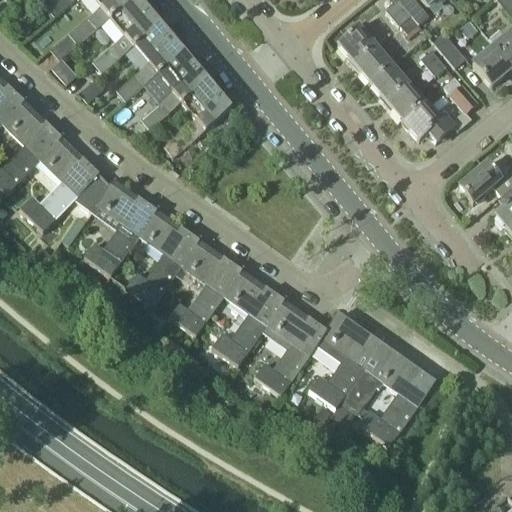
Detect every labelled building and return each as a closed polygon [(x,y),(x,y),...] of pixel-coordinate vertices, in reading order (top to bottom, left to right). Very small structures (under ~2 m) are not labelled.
[(88,0),(98,12),(67,37),(75,46),(107,21),(131,0),(88,0)] [(122,39),(91,65),(99,75),(130,49),(156,28),(132,0),(131,0),(107,21),(122,39)] [(416,29),(426,21),(408,0),(403,0),(397,6),(409,21),(416,29)] [(449,0),(448,0),(415,0),(425,11),(435,4),(439,8),(449,0)] [(510,25),(511,23),(511,3),(509,0),(494,0),(492,2),(510,25)] [(398,30),(409,21),(397,6),(386,15),(398,30)] [(405,38),(416,29),(409,21),(398,30),(405,38)] [(374,51),(380,46),(364,27),(336,50),(352,69),(374,50),(374,51)] [(146,66),(114,93),(124,105),(142,90),(155,78),(155,77),(180,56),(156,28),(130,49),(146,66)] [(434,51),(445,42),(439,34),(428,44),(434,51)] [(511,72),(511,71),(511,34),(503,42),(498,35),(487,44),(493,50),(511,72)] [(453,73),(464,64),(445,42),(434,51),(453,73)] [(390,70),(374,51),(374,50),(352,69),(368,88),(390,70)] [(488,91),(511,72),(493,50),(470,70),(488,91)] [(436,63),(435,62),(429,55),(418,64),(425,72),(436,63)] [(155,78),(142,90),(156,107),(165,118),(179,106),(178,105),(204,83),(180,56),(155,77),(155,78)] [(433,81),(443,72),(436,63),(425,72),(433,81)] [(384,108),(406,89),(390,70),(368,88),(384,108)] [(463,118),(474,108),(451,82),(441,91),(441,92),(448,100),(447,100),(463,118)] [(79,95),(77,97),(85,106),(101,92),(93,83),(79,95)] [(193,123),(161,149),(170,160),(228,112),(204,83),(178,105),(179,106),(193,123)] [(0,129),(1,128),(22,106),(0,84),(0,129)] [(400,127),(422,108),(406,89),(384,108),(400,127)] [(422,108),(400,127),(416,146),(425,139),(433,148),(451,131),(443,121),(441,123),(427,105),(422,108)] [(0,170),(0,196),(4,200),(38,165),(60,143),(22,106),(1,128),(23,150),(1,172),(0,170)] [(123,121),(115,127),(121,135),(130,129),(123,121)] [(31,201),(18,215),(41,236),(71,206),(89,218),(108,191),(109,190),(97,179),(60,143),(38,165),(60,186),(38,208),(31,201)] [(511,189),(511,156),(508,159),(511,163),(511,172),(497,184),(483,168),(455,191),(470,208),(489,191),(498,201),(511,189)] [(95,246),(84,262),(110,280),(138,240),(155,216),(112,186),(111,186),(109,190),(108,191),(89,218),(107,231),(114,236),(103,252),(95,246)] [(509,240),(511,237),(511,203),(492,221),(509,240)] [(137,277),(127,292),(152,310),(180,270),(197,245),(155,216),(138,240),(163,257),(145,282),(137,277)] [(85,223),(81,220),(78,225),(76,223),(60,245),(67,250),(85,223)] [(179,306),(168,322),(193,339),(222,299),(239,274),(197,245),(180,270),(205,287),(187,312),(179,306)] [(39,251),(32,259),(40,267),(48,260),(39,251)] [(221,336),(210,352),(236,370),(265,330),(282,305),(239,274),(222,299),(246,316),(229,342),(221,336)] [(263,366),(252,382),(278,400),(312,351),(319,342),(318,341),(323,334),(282,305),(265,330),(259,338),(278,351),(283,355),(271,372),(263,366)] [(317,379),(306,394),(332,412),(337,405),(378,347),(335,317),(323,334),(318,341),(319,342),(312,351),(337,368),(325,385),(317,379)] [(148,319),(142,328),(150,333),(154,328),(153,323),(148,319)] [(378,347),(337,405),(354,417),(373,391),(375,392),(380,385),(394,395),(376,420),(365,413),(354,428),(385,450),(432,385),(378,347)] [(264,414),(273,402),(265,396),(256,408),(264,414)] [(321,430),(329,418),(321,412),(313,424),(321,430)] [(455,474),(447,481),(470,507),(478,500),(455,474)] [(511,511),(511,508),(505,500),(491,511),(511,511)]
